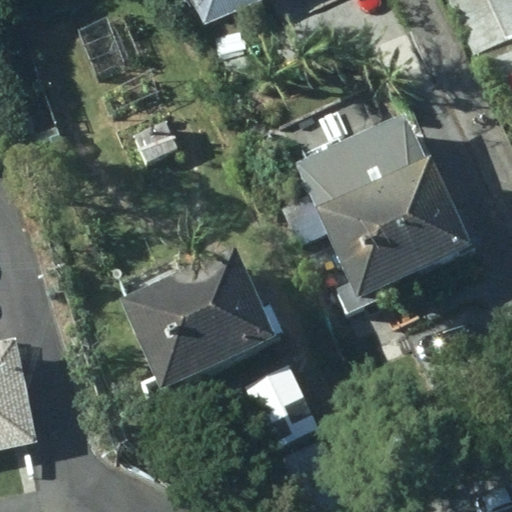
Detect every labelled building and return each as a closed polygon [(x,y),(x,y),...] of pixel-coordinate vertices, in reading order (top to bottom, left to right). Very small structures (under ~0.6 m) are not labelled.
[(171,0),(189,39),(271,0),(171,0)] [(511,0),(439,0),(469,63),(476,60),(503,114),(511,109),(511,0)] [(126,145),(139,171),(170,155),(157,130),(126,145)] [(453,264),(389,140),(279,197),(343,321),(453,264)] [(254,358),(213,274),(106,327),(147,411),(254,358)] [(0,462),(30,456),(11,364),(0,366),(0,462)] [(307,437),(278,376),(238,394),(267,456),(307,437)]
